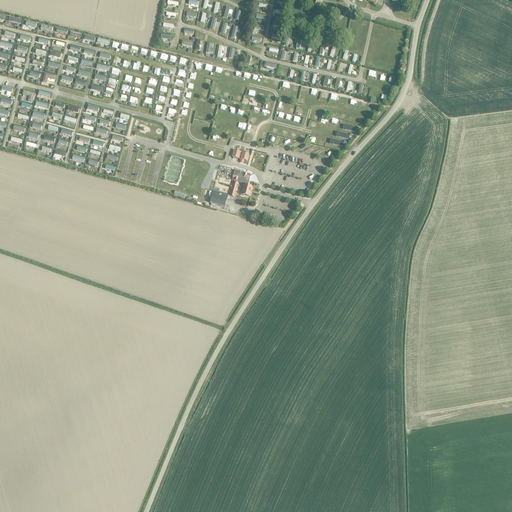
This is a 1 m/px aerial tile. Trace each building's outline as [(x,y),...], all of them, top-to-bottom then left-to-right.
[(175,78),(182,80),(184,73),(177,71),(175,78)] [(45,74),(42,83),(47,84),(48,79),(55,80),(56,76),(45,74)] [(35,94),(23,91),(22,95),(29,97),(28,102),(32,103),(35,94)] [(359,116),(355,120),(359,125),(364,120),(359,116)] [(234,151),(232,157),(240,159),(240,163),(243,164),(244,160),(247,161),(249,155),(247,154),(247,152),(239,150),(238,152),(234,151)] [(248,185),(249,181),(251,176),(250,175),(235,170),(232,180),(245,184),(243,190),(242,190),(240,195),(241,195),(241,196),(243,196),(243,195),(249,197),(252,187),(247,186),(248,184),(248,185)] [(225,207),(228,195),(213,191),(210,203),(225,207)]
